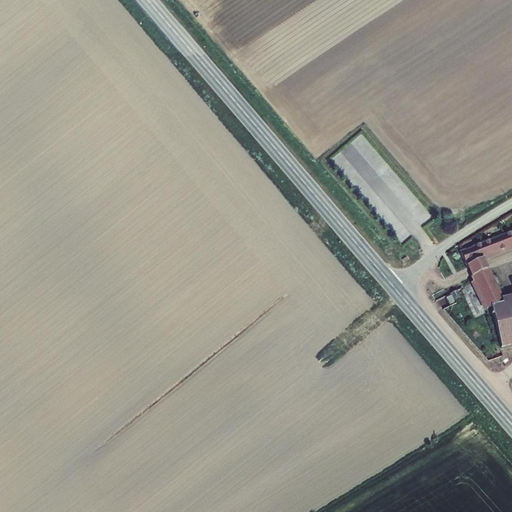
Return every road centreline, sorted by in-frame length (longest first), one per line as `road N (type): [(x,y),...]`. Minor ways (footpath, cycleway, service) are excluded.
road 1 (secondary): [(393,285),(147,0)]
road 2 (secondary): [(511,425),(393,285)]
road 3 (residential): [(511,202),(393,285)]
